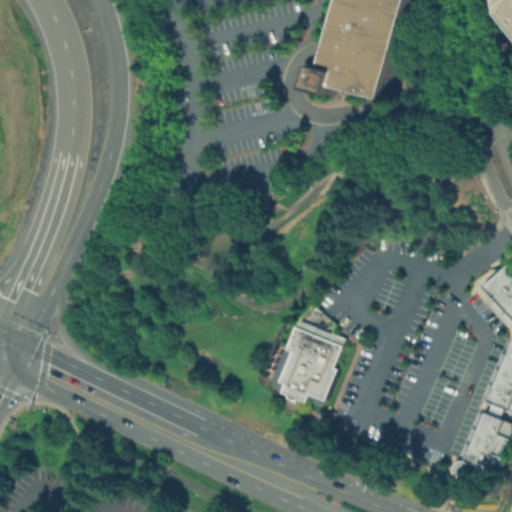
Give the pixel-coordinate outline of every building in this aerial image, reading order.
[(345,0),(418,0),(392,100),(343,86),(341,93),(313,86),(320,60),(329,62),(345,0)] [(511,0),(511,25),(507,19),(503,0),(511,0)] [(506,309),(511,303),(511,260),(485,285),(497,298),(493,302),(501,311),(505,308),(506,309)] [(290,347),(301,319),(348,338),(337,366),(341,368),(328,399),(312,392),(308,401),(301,398),(300,400),(291,397),(292,394),(285,391),(288,383),(283,380),(295,350),(290,347)] [(511,353),(508,352),(508,354),(503,352),(498,364),(503,366),(502,368),(511,372),(511,353)] [(511,372),(502,368),(501,369),(497,368),(492,379),(497,381),(495,385),(490,383),(485,395),(490,397),(489,399),(494,401),(492,406),(504,411),(506,406),(511,408),(511,372)] [(474,442),(474,441),(470,439),(475,427),(479,429),(481,425),(476,423),(481,411),(486,413),(487,411),(490,412),(492,406),(504,411),(502,417),(511,421),(511,446),(508,456),(474,442)] [(472,469),(470,471),(468,473),(466,474),(463,474),(461,473),(459,472),(457,470),(457,466),(457,464),(459,461),(461,460),(462,459),(465,459),(467,459),(468,456),(464,454),(469,442),(473,444),(474,442),(508,456),(511,457),(505,472),(492,467),(488,476),(472,469)]
